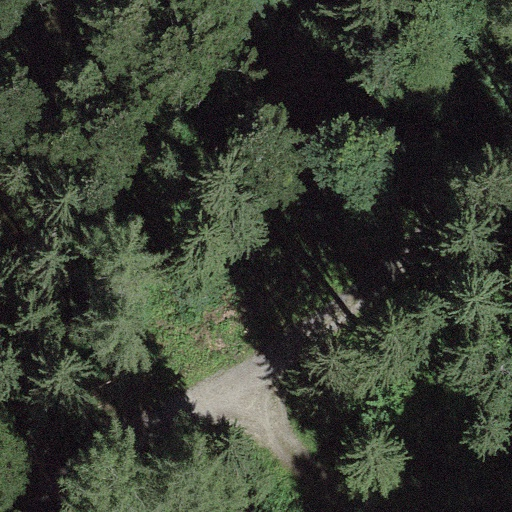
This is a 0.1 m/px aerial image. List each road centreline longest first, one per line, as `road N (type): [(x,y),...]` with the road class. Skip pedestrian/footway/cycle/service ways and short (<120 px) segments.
road 1 (track): [(35,511),(114,445),(255,397),(479,165),(511,150)]
road 2 (track): [(363,511),(255,397)]
